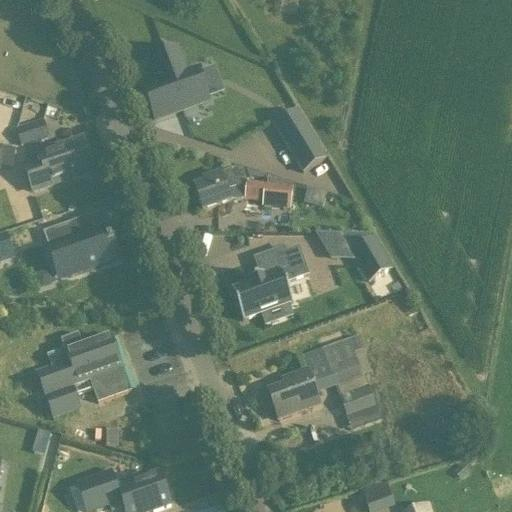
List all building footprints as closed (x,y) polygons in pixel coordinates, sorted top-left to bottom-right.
[(196,73),(185,77),(175,52),(149,62),(158,87),(143,92),(155,122),(207,102),(196,73)] [(48,139),(43,123),(15,132),(19,147),(48,139)] [(304,127),(282,141),(303,175),(325,162),(304,127)] [(82,142),(37,157),(39,164),(22,169),(31,193),(47,188),(47,189),(93,174),(82,142)] [(203,186),(194,189),(202,213),(229,203),(243,202),(264,204),(263,208),(290,210),(291,188),(267,179),(266,186),(246,184),(242,172),(233,171),(220,176),(202,182),(203,186)] [(75,223),(43,235),(48,250),(53,267),(64,263),(70,278),(117,261),(105,229),(81,238),(75,223)] [(389,272),(369,238),(341,237),(368,284),(389,272)] [(285,255),(284,251),(254,262),(261,280),(249,284),(250,286),(231,293),(242,323),(292,305),(285,286),(307,277),(298,251),(285,255)] [(51,370),(34,374),(52,422),(78,413),(73,399),(92,393),(96,406),(113,400),(127,395),(129,395),(127,389),(121,372),(109,338),(101,341),(82,348),(77,336),(60,342),(63,352),(46,357),(51,370)] [(357,341),(303,360),(315,394),(335,387),(347,421),(375,411),(364,379),(362,380),(354,357),(362,354),(357,341)] [(290,379),(292,386),(268,395),(278,423),(319,408),(306,373),(290,379)] [(107,448),(118,448),(118,431),(107,431),(107,448)] [(393,450),(377,455),(383,472),(398,466),(393,450)] [(463,467),(455,474),(461,481),(469,473),(463,467)] [(111,473),(82,484),(91,511),(101,511),(109,509),(110,511),(118,511),(125,510),(125,511),(160,511),(170,508),(158,474),(117,489),(111,473)] [(379,511),(372,490),(362,494),(367,511),(379,511)]
